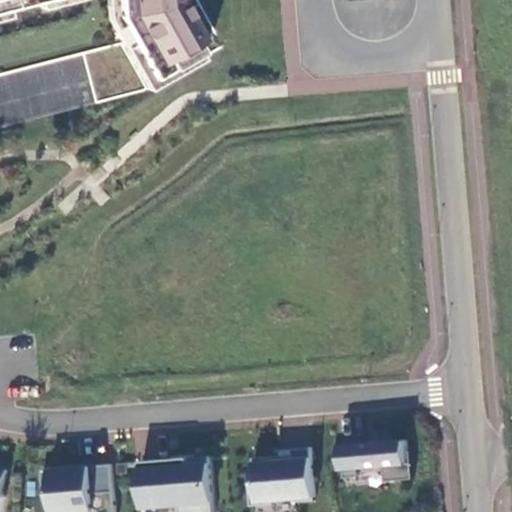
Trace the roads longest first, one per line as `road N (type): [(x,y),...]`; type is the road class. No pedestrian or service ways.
road 1 (residential): [(0,410),(10,417),(85,418),(467,387)]
road 2 (residential): [(436,0),(467,387)]
road 3 (residential): [(467,387),(479,511)]
